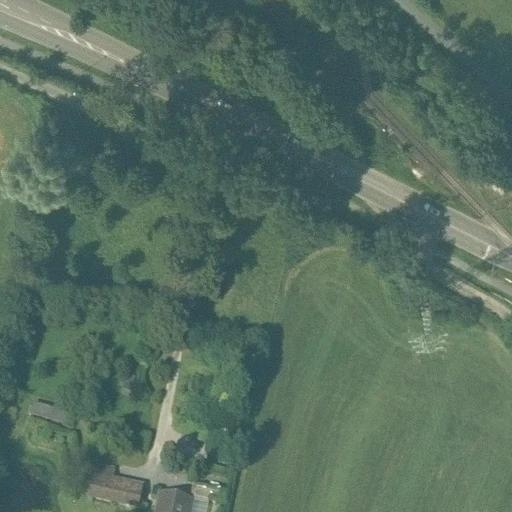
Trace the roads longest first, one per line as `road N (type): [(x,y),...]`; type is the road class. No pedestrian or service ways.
road 1 (primary): [(7,0),(511,256)]
road 2 (track): [(304,153),(187,167),(93,106),(0,65)]
road 3 (track): [(429,214),(422,263),(511,322)]
road 4 (track): [(511,100),(400,0)]
